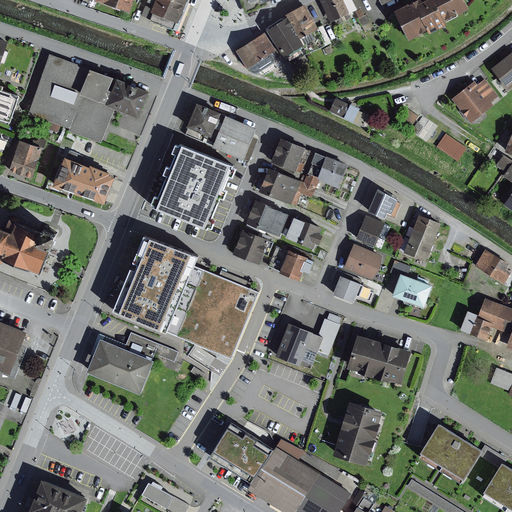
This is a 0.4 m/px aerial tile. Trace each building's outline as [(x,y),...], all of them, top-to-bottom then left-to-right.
[(93,0),(93,2),(129,14),(133,0),(93,0)] [(150,21),(149,22),(173,31),(176,24),(178,25),(187,0),(186,0),(147,0),(141,17),(150,21)] [(239,0),(246,15),(267,6),(266,4),(269,2),(273,0),(239,0)] [(318,0),(330,24),(357,11),(351,0),(318,0)] [(462,0),(418,0),(393,14),(408,42),(426,32),(428,36),(447,27),(444,23),(469,11),(462,0)] [(304,5),(283,17),(285,20),(287,19),(309,53),(326,46),(304,5)] [(285,20),(266,33),(284,59),(286,58),(290,66),(309,54),(309,53),(287,19),(285,20)] [(264,34),(236,52),(247,70),(251,74),(257,75),(265,76),(276,69),(283,80),(293,80),(264,34)] [(511,54),(491,70),(507,90),(511,86),(511,51),(511,52),(511,54)] [(92,70),(50,55),(28,114),(68,129),(67,132),(103,145),(115,112),(139,120),(149,93),(91,72),(92,70)] [(474,82),(451,99),(471,124),(493,107),(491,103),(498,97),(485,79),(477,86),(474,82)] [(0,121),(9,125),(18,99),(0,93),(2,89),(0,88),(0,121)] [(350,106),(336,100),(329,112),(353,124),(359,110),(350,105),(350,106)] [(225,117),(196,105),(186,129),(188,129),(185,135),(213,147),(225,117)] [(418,117),(406,109),(398,121),(409,129),(418,117)] [(256,130),(225,117),(213,147),(212,149),(243,162),(256,130)] [(423,127),(417,123),(412,131),(417,135),(423,127)] [(467,149),(445,135),(436,148),(458,162),(467,149)] [(305,150),(281,140),(270,163),(295,174),(305,150)] [(42,150),(19,142),(8,173),(31,180),(42,150)] [(232,169),(179,146),(153,212),(205,233),(232,169)] [(347,166),(315,153),(308,174),(318,178),(317,180),(319,181),(338,189),(347,166)] [(511,161),(503,155),(496,165),(506,173),(503,177),(511,184),(511,161)] [(88,169),(63,159),(52,189),(103,206),(114,180),(108,177),(109,175),(89,167),(88,169)] [(301,182),(268,170),(259,193),(291,206),(292,205),(297,192),(301,182)] [(301,194),(312,199),(319,181),(317,180),(318,178),(308,174),(307,177),(303,176),(301,182),(297,192),(301,194)] [(397,202),(377,190),(367,214),(384,221),(386,216),(395,220),(401,204),(397,202)] [(297,192),(292,205),(297,205),(301,194),(297,192)] [(511,193),(503,206),(511,211),(511,193)] [(277,211),(254,201),(245,225),(279,238),(288,216),(276,212),(277,211)] [(3,263),(38,276),(54,239),(18,225),(19,221),(18,218),(13,216),(10,218),(9,221),(3,233),(0,232),(0,265),(1,264),(3,263)] [(441,225),(419,216),(403,254),(426,263),(441,225)] [(391,226),(366,217),(356,240),(381,250),(391,226)] [(301,222),(293,219),(285,239),(313,251),(315,246),(319,247),(323,237),(320,235),(322,230),(301,221),(301,222)] [(269,242),(242,231),(232,256),(259,266),(269,242)] [(196,260),(142,238),(130,267),(135,269),(133,272),(128,270),(110,315),(165,337),(166,334),(232,361),(259,293),(193,267),(196,260)] [(287,245),(285,251),(288,252),(288,251),(308,259),(307,260),(311,262),(313,256),(287,245)] [(382,257),(354,245),(343,269),(371,281),(380,270),(382,257)] [(285,251),(276,247),(268,267),(280,272),(279,274),(299,283),(302,274),(308,276),(313,263),(311,262),(307,260),(308,259),(288,251),(288,252),(285,251)] [(328,253),(320,250),(318,257),(325,260),(328,253)] [(485,250),(475,267),(504,285),(511,273),(505,270),(508,265),(485,250)] [(394,261),(390,273),(397,276),(398,271),(408,275),(411,267),(394,261)] [(362,281),(337,271),(331,285),(336,287),(333,297),(353,305),(361,286),(360,285),(362,281)] [(432,287),(400,276),(392,298),(424,309),(432,287)] [(511,332),(511,309),(485,300),(478,316),(477,318),(493,325),(492,328),(511,335),(511,332)] [(459,331),(486,342),(492,328),(493,325),(477,318),(478,316),(468,312),(459,331)] [(330,313),(327,320),(339,325),(341,318),(330,313)] [(318,337),(289,325),(275,358),(299,367),(306,350),(318,354),(319,353),(328,356),(341,325),(339,325),(327,320),(324,319),(318,337)] [(0,323),(0,372),(9,376),(26,335),(9,328),(0,323)] [(124,351),(100,342),(93,357),(90,355),(88,355),(85,362),(90,365),(86,375),(139,397),(153,363),(152,363),(155,355),(175,362),(178,353),(131,333),(126,345),(124,351)] [(124,351),(126,345),(98,334),(90,355),(93,357),(100,342),(124,351)] [(411,353),(357,338),(346,371),(401,387),(411,353)] [(511,374),(496,368),(490,384),(509,392),(508,396),(511,397),(511,374)] [(382,414),(349,404),(332,458),(365,467),(382,414)] [(250,486),(272,453),(229,426),(208,461),(250,486)] [(480,452),(438,426),(419,456),(463,482),(480,456),(482,453),(480,452)] [(250,486),(247,491),(281,511),(340,511),(351,495),(298,462),(304,452),(281,439),(272,453),(250,486)] [(508,459),(485,445),(480,452),(482,453),(480,456),(499,468),(501,466),(503,467),(508,459)] [(511,511),(511,472),(503,467),(501,466),(483,495),(510,511),(511,511)] [(144,490),(183,511),(186,511),(195,496),(153,473),(144,490)] [(462,511),(412,480),(407,487),(447,511),(462,511)] [(81,511),(86,501),(40,483),(27,511),(81,511)] [(353,511),(369,511),(374,505),(367,500),(369,496),(360,491),(349,509),(353,511)] [(175,511),(142,493),(131,511),(175,511)]
